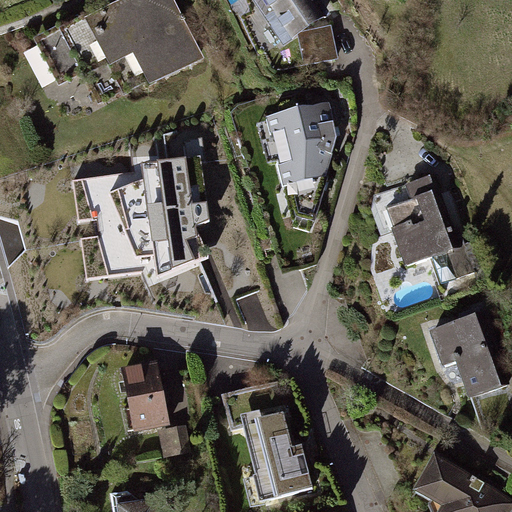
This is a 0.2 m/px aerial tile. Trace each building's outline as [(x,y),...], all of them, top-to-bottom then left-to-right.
[(135,0),(112,0),(32,44),(55,91),(82,77),(96,106),(118,95),(121,101),(142,89),(146,94),(202,63),(168,0),(144,0),(137,4),(135,0)] [(245,0),(281,51),(297,41),(306,34),(330,19),(317,0),(245,0)] [(330,29),(306,34),(297,41),(303,71),(338,63),(330,29)] [(302,121),(260,129),(274,171),(281,168),(283,174),(295,225),(318,231),(331,188),(340,144),(333,109),(302,121)] [(186,159),(142,165),(143,180),(109,194),(137,259),(154,257),(157,277),(209,258),(196,227),(210,222),(205,162),(202,139),(190,140),(190,142),(184,143),(186,159)] [(430,181),(376,201),(387,232),(391,231),(406,271),(428,263),(438,287),(491,267),(481,242),(452,253),(435,207),(439,206),(430,181)] [(486,318),(433,336),(445,371),(458,366),(470,403),(511,389),(486,318)] [(156,369),(116,377),(129,438),(157,433),(163,463),(191,457),(185,428),(169,432),(156,369)] [(286,416),(240,428),(255,482),(250,483),(258,509),(317,493),(305,450),(296,452),(286,416)] [(509,511),(511,508),(511,494),(433,450),(411,490),(439,505),(434,511),(509,511)] [(131,495),(116,497),(117,511),(157,511),(156,499),(139,501),(131,495)]
